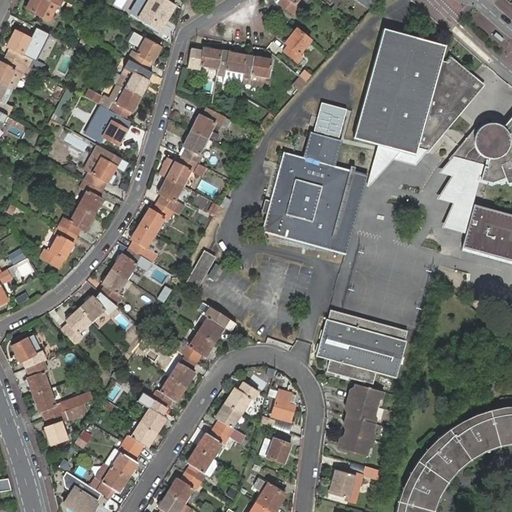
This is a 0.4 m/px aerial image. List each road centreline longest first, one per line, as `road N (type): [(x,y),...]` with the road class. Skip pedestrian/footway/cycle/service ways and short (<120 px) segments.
road 1 (residential): [(0,330),(61,294),(123,220),(183,37),(235,0)]
road 2 (residential): [(303,511),(312,385),(299,368),(266,353),(228,361),(130,511)]
